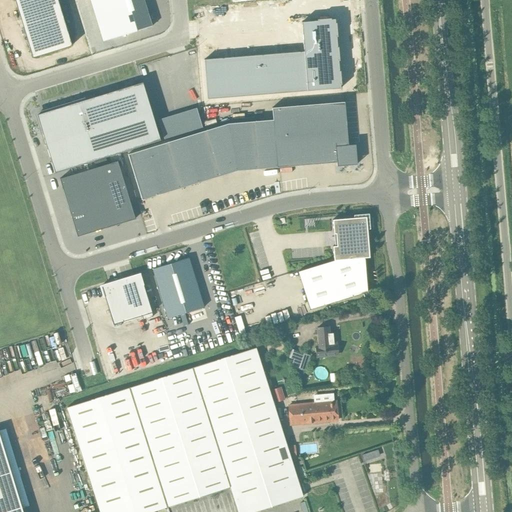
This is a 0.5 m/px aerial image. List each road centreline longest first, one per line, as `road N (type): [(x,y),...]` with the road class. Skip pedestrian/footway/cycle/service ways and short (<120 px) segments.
road 1 (unclassified): [(388,193),(293,201),(60,271)]
road 2 (unclassified): [(511,323),(486,0)]
road 3 (unclassified): [(416,511),(388,193)]
road 4 (tertiary): [(483,504),(457,200)]
road 5 (unclassified): [(6,93),(181,40),(178,0)]
road 6 (unclassified): [(388,193),(372,0)]
road 7 (unclassified): [(6,93),(60,271)]
road 8 (tertiary): [(455,176),(439,0)]
